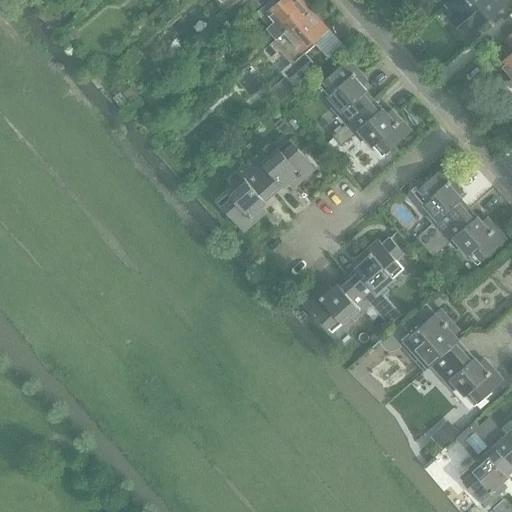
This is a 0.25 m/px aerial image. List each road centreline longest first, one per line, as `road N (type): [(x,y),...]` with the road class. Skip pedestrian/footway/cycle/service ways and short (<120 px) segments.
road 1 (residential): [(283,263),(347,205),(369,203),(456,125)]
road 2 (residential): [(456,125),(346,0)]
